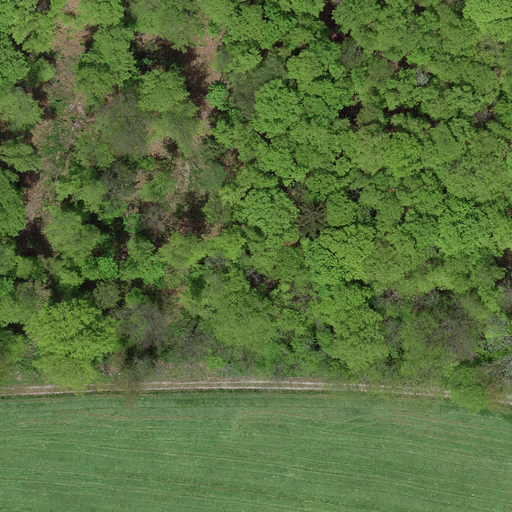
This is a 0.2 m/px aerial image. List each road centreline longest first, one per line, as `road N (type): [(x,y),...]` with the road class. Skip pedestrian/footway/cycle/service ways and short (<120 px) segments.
road 1 (track): [(511,322),(353,383),(0,391)]
road 2 (track): [(353,383),(511,400)]
